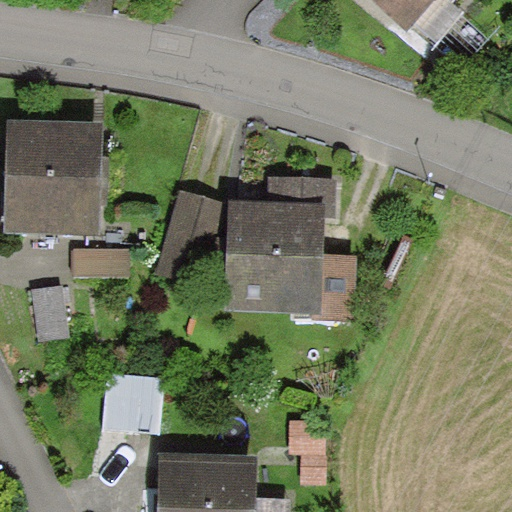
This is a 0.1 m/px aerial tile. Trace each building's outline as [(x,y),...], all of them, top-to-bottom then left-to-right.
[(367,0),(411,34),(438,0),(367,0)] [(107,125),(15,122),(11,232),(103,234),(107,125)] [(270,205),(240,203),(234,316),(351,322),(354,261),(326,259),(328,221),(339,221),(341,179),(272,175),(270,205)] [(232,204),(181,191),(160,272),(211,286),(232,204)] [(130,248),(77,252),(79,281),(132,277),(130,248)] [(65,288),(35,291),(41,339),(71,336),(65,288)] [(169,377),(108,372),(103,434),(164,438),(169,377)] [(264,408),(221,406),(219,444),(262,446),(264,408)] [(264,460),(160,457),(158,511),(287,511),(288,502),(263,502),(264,460)]
